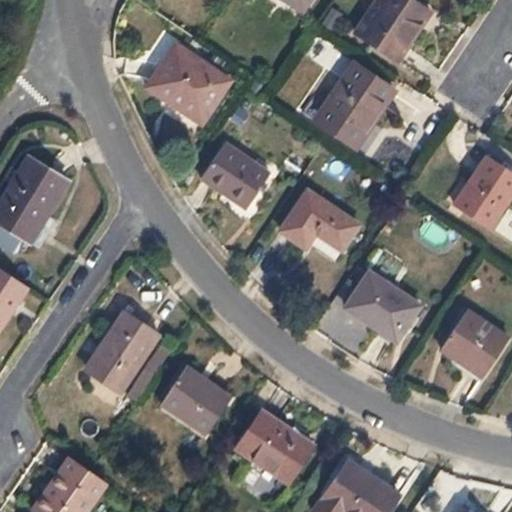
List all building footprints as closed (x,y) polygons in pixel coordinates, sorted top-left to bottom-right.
[(277,0),(299,15),(308,0),(277,0)] [(393,65),(416,31),(411,28),(422,11),(405,0),(368,0),(374,4),(351,36),(393,65)] [(411,28),(416,31),(428,14),(422,11),(411,28)] [(227,85),(172,48),(143,91),(159,102),(161,98),(200,125),(227,85)] [(362,123),(367,126),(390,92),(351,65),(312,125),(345,148),(362,123)] [(349,151),(367,126),(362,123),(345,148),(349,151)] [(267,177),(222,146),(197,182),(242,212),(267,177)] [(469,190),(454,211),(484,232),(511,191),(511,177),(485,158),(465,187),(469,190)] [(13,262),(23,246),(19,243),(35,215),(44,221),(65,186),(27,162),(0,206),(0,259),(7,264),(13,262)] [(450,208),(454,211),(469,190),(465,187),(450,208)] [(354,230),(303,195),(276,234),(301,251),(311,237),(337,254),(354,230)] [(19,243),(23,246),(27,249),(44,221),(35,215),(19,243)] [(368,267),(399,281),(407,264),(376,250),(368,267)] [(0,332),(26,292),(0,274),(0,332)] [(393,345),(418,310),(367,275),(342,312),(393,345)] [(479,382),(505,343),(462,315),(436,353),(479,382)] [(109,346),(87,378),(117,397),(154,341),(120,318),(104,342),(109,346)] [(82,375),(87,378),(109,346),(104,342),(82,375)] [(194,386),(197,381),(183,372),(158,409),(204,440),(225,407),(194,386)] [(229,401),(197,381),(194,386),(225,407),(229,401)] [(233,453),(241,458),(281,485),(286,488),(311,450),(258,415),(233,453)] [(281,485),(241,458),(237,464),(255,476),(250,483),(272,498),(281,485)] [(85,511),(102,488),(66,463),(33,511),(85,511)] [(388,511),(397,500),(345,466),(314,511),(388,511)]
